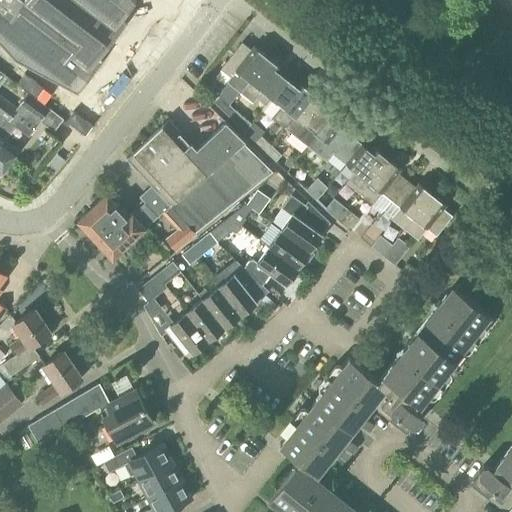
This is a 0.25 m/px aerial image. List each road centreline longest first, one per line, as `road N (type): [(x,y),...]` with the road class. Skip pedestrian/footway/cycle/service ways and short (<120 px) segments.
road 1 (residential): [(478,200),(222,1)]
road 2 (residential): [(48,215),(222,1)]
road 3 (residential): [(188,402),(122,292),(48,215)]
road 4 (residential): [(301,313),(357,356),(404,288),(352,247)]
road 5 (residential): [(460,511),(474,492),(394,430),(357,472)]
road 6 (residential): [(229,511),(177,418),(188,402)]
